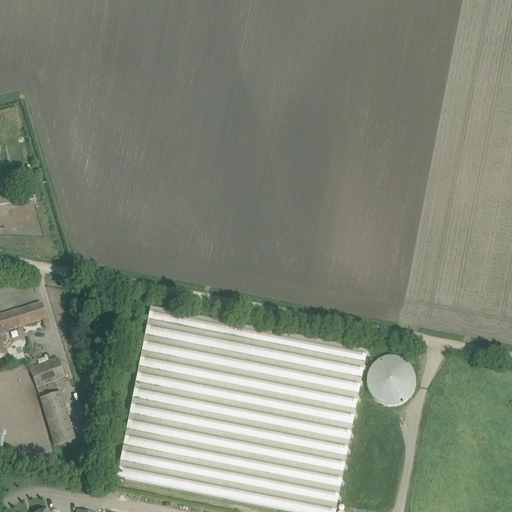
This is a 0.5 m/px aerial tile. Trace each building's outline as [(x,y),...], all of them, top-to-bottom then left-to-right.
[(15,180),(5,182),(6,189),(16,187),(15,180)] [(0,210),(34,204),(32,192),(0,197),(0,210)] [(0,358),(2,358),(6,356),(2,345),(7,344),(3,332),(46,319),(44,312),(41,303),(0,315),(0,358)] [(150,308),(116,479),(248,505),(284,511),(344,511),(345,507),(336,506),(367,351),(150,308)] [(57,358),(29,369),(36,389),(65,378),(57,358)] [(397,365),(388,367),(377,367),(369,369),(368,386),(375,405),(390,406),(412,399),(413,378),(408,365),(397,365)] [(76,440),(61,392),(40,399),(54,447),(76,440)]
